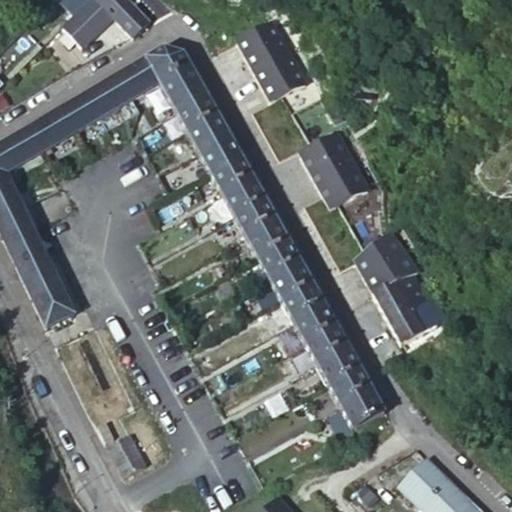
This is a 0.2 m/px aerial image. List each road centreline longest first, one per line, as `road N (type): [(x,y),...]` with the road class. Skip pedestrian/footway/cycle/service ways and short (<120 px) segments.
road 1 (residential): [(503,511),(401,414),(178,32)]
road 2 (residential): [(113,504),(0,280)]
road 3 (residential): [(178,32),(0,131)]
